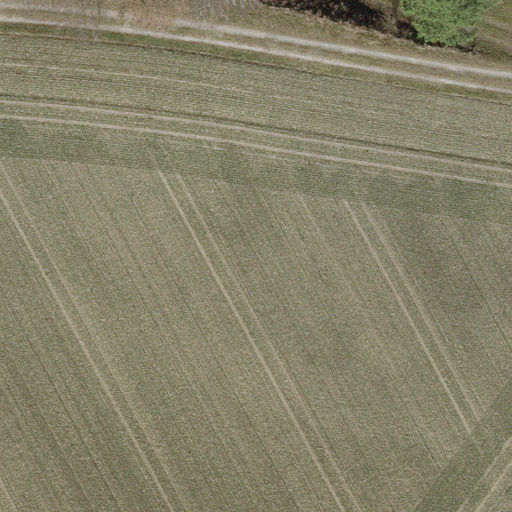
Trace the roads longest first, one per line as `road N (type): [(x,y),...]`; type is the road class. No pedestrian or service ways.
road 1 (track): [(511,83),(201,33),(0,12)]
road 2 (track): [(511,41),(397,0)]
